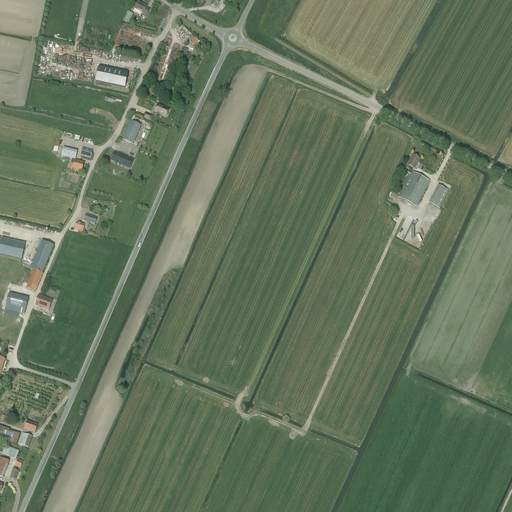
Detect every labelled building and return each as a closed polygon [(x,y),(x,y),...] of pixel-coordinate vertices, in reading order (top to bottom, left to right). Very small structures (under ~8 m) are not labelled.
[(213,0),(210,6),(216,9),(220,0),(213,0)] [(138,2),(134,8),(143,13),(142,15),(146,18),(150,9),(146,7),(147,6),(138,2)] [(126,17),(124,21),(129,23),(131,19),(133,14),(129,12),(126,17)] [(198,40),(192,37),(188,42),(191,43),(190,44),(191,45),(192,44),(195,46),(198,40)] [(125,88),(128,74),(99,68),(96,82),(125,88)] [(158,104),(154,112),(166,117),(170,110),(158,104)] [(133,144),(141,126),(130,122),(122,140),(133,144)] [(62,156),(72,159),(71,164),(74,165),(73,168),(82,171),(84,163),(75,161),(75,160),(76,160),(78,152),(64,148),(62,156)] [(91,158),(93,151),(83,148),(81,155),(91,158)] [(115,161),(124,165),(124,164),(126,165),(126,166),(130,168),(133,162),(130,160),(118,154),(117,155),(114,154),(111,162),(114,163),(115,161)] [(410,174),(398,197),(416,207),(430,181),(412,172),(414,169),(415,169),(416,165),(418,162),(418,163),(420,159),(412,155),(407,165),(412,168),(410,171),(409,170),(407,172),(410,174)] [(438,185),(429,203),(439,209),(449,191),(438,185)] [(75,229),(83,232),(84,228),(87,229),(89,223),(95,224),(97,219),(86,215),(84,221),(86,221),(85,225),(77,222),(75,229)] [(4,238),(0,251),(0,253),(23,260),(27,244),(4,238)] [(42,273),(54,246),(42,241),(31,269),(34,270),(42,273)] [(42,273),(34,270),(26,288),(36,292),(43,274),(42,273)] [(9,294),(4,314),(19,318),(21,313),(24,314),(28,299),(9,294)] [(49,311),(53,301),(38,295),(35,306),(49,311)] [(11,419),(2,416),(0,421),(9,424),(11,419)] [(35,433),(38,425),(27,421),(24,429),(35,433)] [(28,448),(32,437),(21,433),(17,444),(28,448)] [(19,451),(5,446),(4,449),(2,453),(2,454),(16,459),(19,451)] [(0,458),(0,476),(2,478),(3,477),(7,468),(5,467),(8,461),(0,458)] [(21,468),(23,462),(18,460),(15,466),(21,468)] [(16,480),(19,471),(13,469),(10,478),(16,480)]
